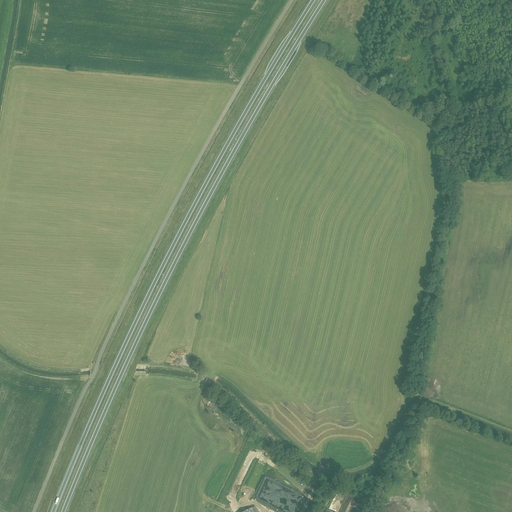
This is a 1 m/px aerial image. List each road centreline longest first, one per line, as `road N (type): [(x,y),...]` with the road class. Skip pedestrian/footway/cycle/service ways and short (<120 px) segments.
road 1 (trunk): [(63,511),(176,259),(324,0)]
road 2 (trunk): [(313,0),(168,255),(53,511)]
road 3 (unclassified): [(290,0),(163,225),(33,511)]
